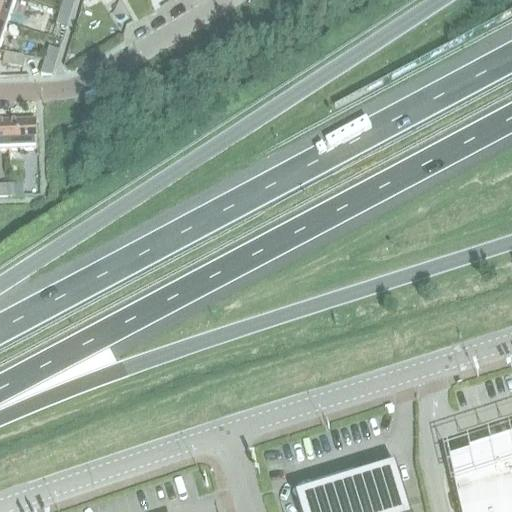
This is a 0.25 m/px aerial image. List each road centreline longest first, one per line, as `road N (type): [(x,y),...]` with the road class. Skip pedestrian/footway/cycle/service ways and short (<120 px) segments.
road 1 (motorway): [(511,59),(0,330)]
road 2 (motorway): [(0,387),(511,117)]
road 3 (motorway): [(0,401),(511,243)]
road 4 (motorway): [(439,0),(0,284)]
road 5 (unclassified): [(224,431),(511,341)]
road 6 (residential): [(0,92),(95,80),(227,0)]
road 7 (unclassified): [(0,504),(224,431)]
road 8 (unknown): [(438,364),(432,433),(445,511)]
